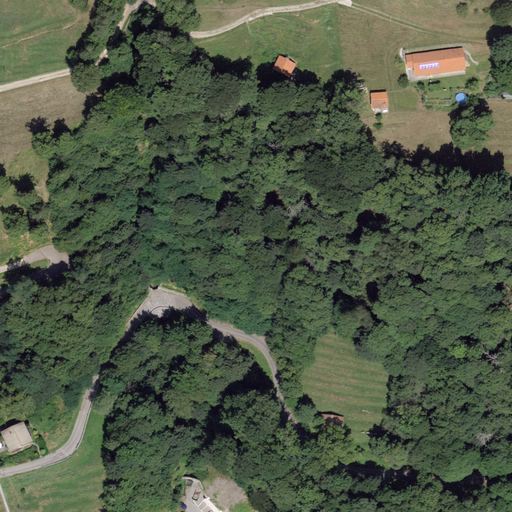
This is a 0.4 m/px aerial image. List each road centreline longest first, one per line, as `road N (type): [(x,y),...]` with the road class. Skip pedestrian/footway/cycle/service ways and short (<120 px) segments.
road 1 (unclassified): [(0,474),(58,455),(72,442),(110,355),(159,301),(260,342),(289,424),(344,468),(511,474)]
road 2 (track): [(359,0),(267,12),(222,32),(0,89)]
road 3 (track): [(334,4),(450,36),(509,40)]
road 4 (track): [(0,269),(44,253),(59,258),(0,295)]
